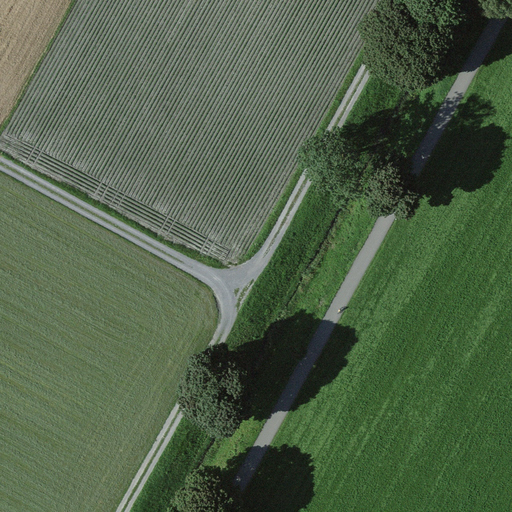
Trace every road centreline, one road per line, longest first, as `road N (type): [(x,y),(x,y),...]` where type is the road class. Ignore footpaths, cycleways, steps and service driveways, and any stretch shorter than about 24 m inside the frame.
road 1 (track): [(511,0),(226,511)]
road 2 (track): [(119,511),(402,0)]
road 3 (track): [(248,275),(0,141)]
